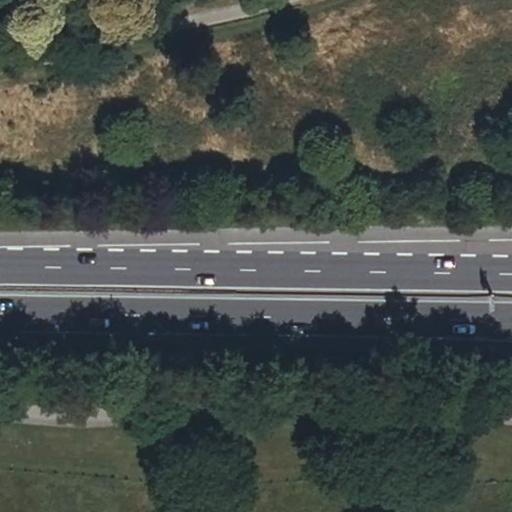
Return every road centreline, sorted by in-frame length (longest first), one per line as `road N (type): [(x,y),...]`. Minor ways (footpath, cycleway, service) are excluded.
road 1 (trunk): [(0,315),(511,323)]
road 2 (trunk): [(511,274),(0,266)]
